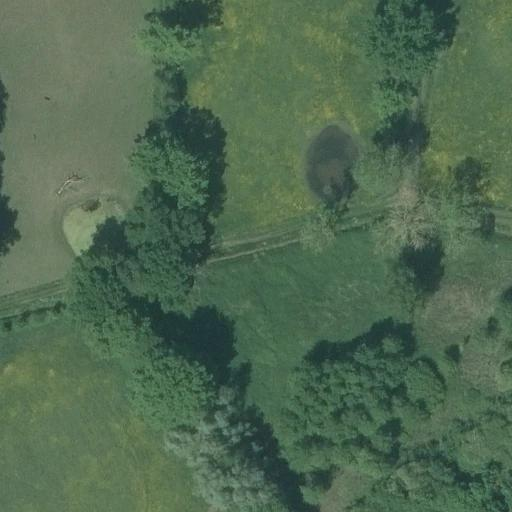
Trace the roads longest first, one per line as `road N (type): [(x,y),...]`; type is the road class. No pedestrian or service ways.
road 1 (track): [(0,312),(402,206)]
road 2 (track): [(423,0),(402,206)]
